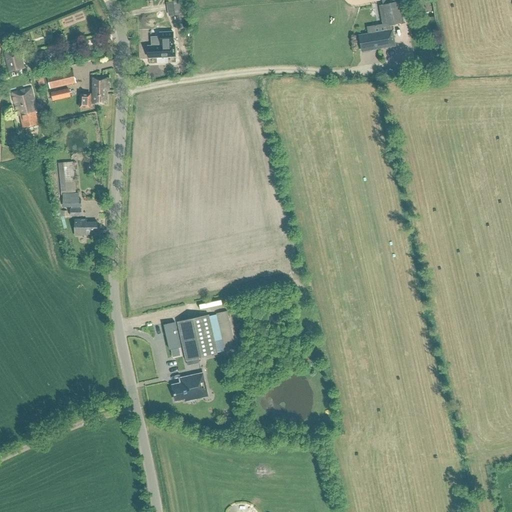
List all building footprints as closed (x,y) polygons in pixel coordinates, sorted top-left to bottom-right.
[(178,0),(166,2),(169,16),(182,14),(179,0),(178,0)] [(403,23),(400,6),(381,10),(385,24),(385,27),(388,26),(390,26),(403,23)] [(394,43),(390,26),(388,26),(385,27),(385,24),(383,25),(384,30),(358,34),(361,49),(394,43)] [(161,46),(148,46),(148,58),(173,57),(172,43),(174,43),(174,32),(161,33),(161,46)] [(5,52),(10,72),(24,68),(20,48),(5,52)] [(46,72),(50,89),(67,85),(64,72),(64,68),(46,72)] [(90,100),(92,100),(92,103),(106,103),(107,90),(109,90),(109,77),(93,77),(93,94),(80,93),(80,106),(90,107),(90,100)] [(32,87),(12,92),(18,116),(21,115),(23,127),(38,124),(34,105),(36,105),(32,87)] [(70,97),(68,88),(51,92),(53,101),(70,97)] [(63,207),(64,208),(81,207),(81,200),(71,200),(70,194),(77,194),(73,162),(58,163),(62,200),(63,200),(64,207),(63,207)] [(75,219),(75,235),(97,235),(97,221),(87,221),(86,219),(75,219)] [(216,313),(224,351),(236,348),(227,311),(216,313)] [(209,315),(177,322),(187,366),(200,363),(199,358),(218,354),(209,315)] [(164,325),(169,350),(180,347),(175,322),(164,325)] [(305,332),(295,334),(297,345),(307,342),(305,332)] [(203,374),(180,379),(182,384),(172,386),(176,400),(185,398),(185,401),(208,396),(203,374)] [(224,420),(225,428),(233,428),(237,427),(236,416),(227,417),(224,417),(224,420)]
